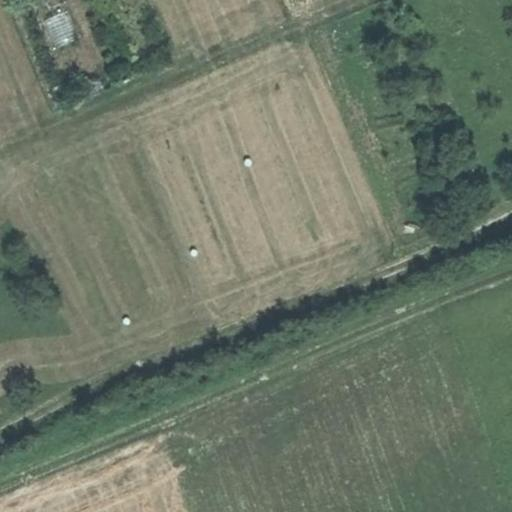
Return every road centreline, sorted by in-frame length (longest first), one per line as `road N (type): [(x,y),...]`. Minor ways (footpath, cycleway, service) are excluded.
road 1 (track): [(511,225),(0,440)]
road 2 (track): [(359,0),(0,154)]
